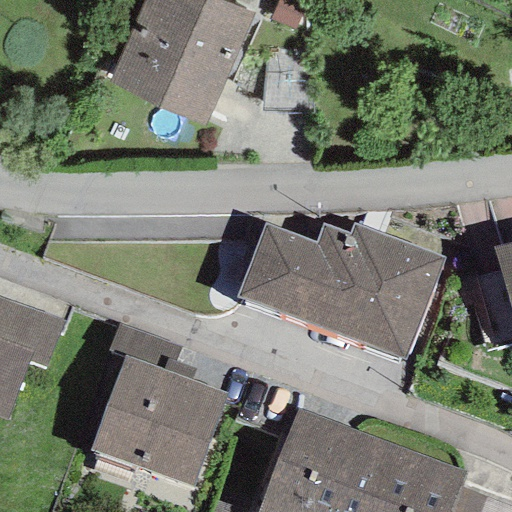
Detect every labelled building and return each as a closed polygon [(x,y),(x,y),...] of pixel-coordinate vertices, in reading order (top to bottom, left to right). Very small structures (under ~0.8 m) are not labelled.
[(204,125),(253,15),(220,0),(143,0),(107,82),(204,125)] [(276,0),(268,19),(295,30),(307,0),(276,0)] [(403,360),(443,258),(352,225),(347,234),(321,225),(314,243),(264,222),(234,297),(403,360)] [(511,242),(491,248),(511,320),(511,242)] [(58,323),(0,300),(0,415),(2,416),(26,356),(42,362),(58,323)] [(174,362),(180,349),(118,322),(106,349),(125,356),(163,370),(166,359),(174,362)] [(192,488),(225,394),(190,380),(163,370),(125,356),(89,451),(192,488)] [(163,370),(190,380),(194,370),(174,362),(166,359),(163,370)] [(466,472),(296,409),(257,511),(477,511),(483,497),(460,487),(466,472)]
